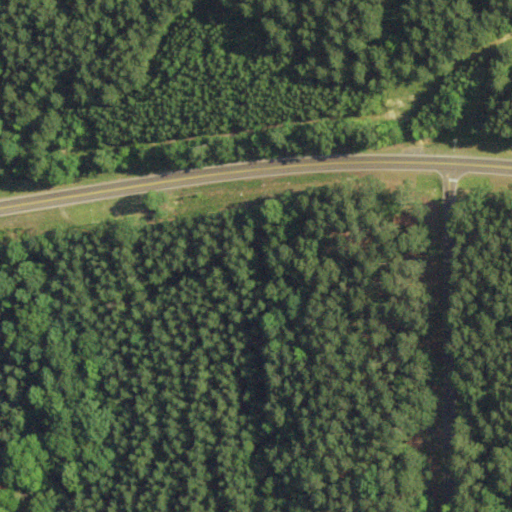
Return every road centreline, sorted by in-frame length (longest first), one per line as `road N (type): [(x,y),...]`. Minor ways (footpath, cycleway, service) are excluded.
road 1 (primary): [(0,208),(262,170),(511,169)]
road 2 (residential): [(448,165),(448,511)]
